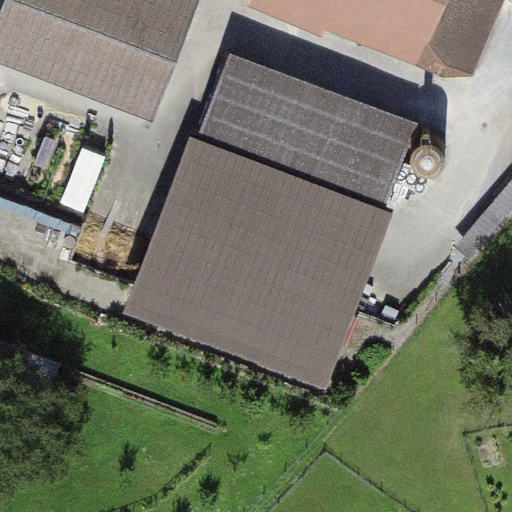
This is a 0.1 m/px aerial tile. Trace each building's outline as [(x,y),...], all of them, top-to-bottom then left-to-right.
[(17,0),(4,34),(144,87),(177,0),(17,0)] [(260,0),(260,1),(325,29),(333,10),(463,65),(490,0),(260,0)] [(405,115),(220,49),(188,130),(375,199),(405,115)] [(389,206),(188,130),(121,307),(321,383),(389,206)] [(0,197),(0,226),(12,203),(0,197)]
